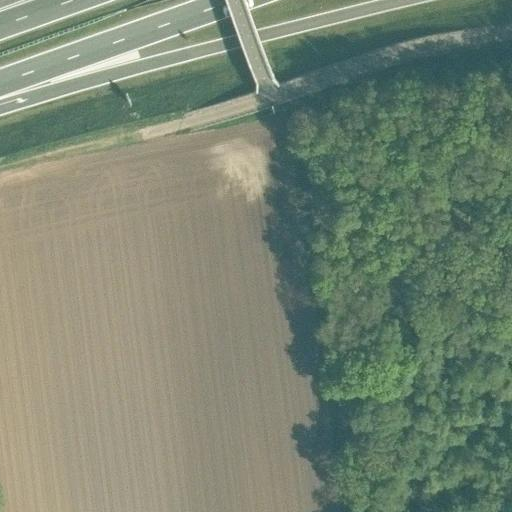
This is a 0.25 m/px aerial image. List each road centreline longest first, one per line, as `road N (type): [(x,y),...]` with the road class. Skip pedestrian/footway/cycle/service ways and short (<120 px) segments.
road 1 (trunk): [(0,84),(142,66),(403,0)]
road 2 (unclassified): [(270,94),(416,46),(511,29)]
road 3 (trunk): [(0,82),(234,0)]
